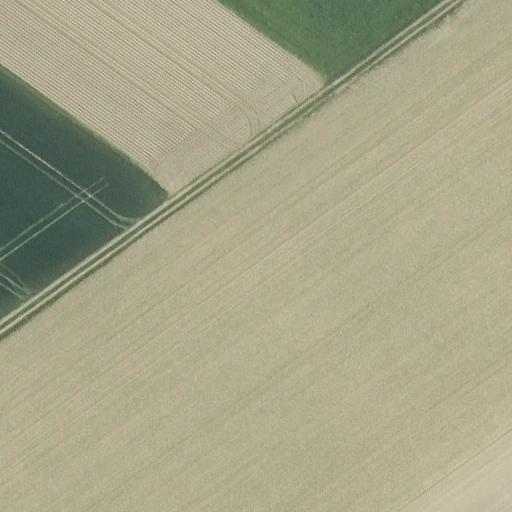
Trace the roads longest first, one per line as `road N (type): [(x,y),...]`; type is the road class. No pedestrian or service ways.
road 1 (track): [(0,353),(355,94)]
road 2 (track): [(222,0),(355,94)]
road 3 (track): [(484,0),(355,94)]
